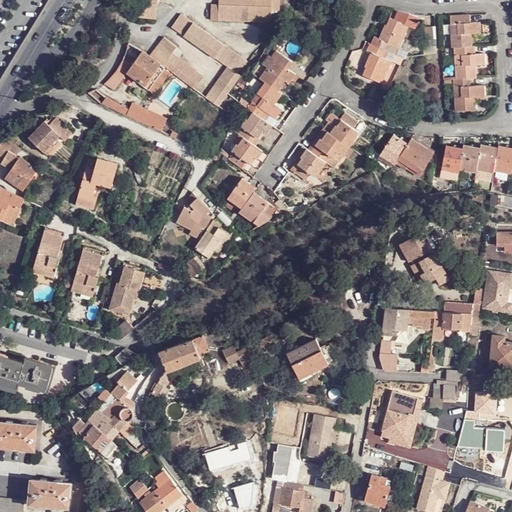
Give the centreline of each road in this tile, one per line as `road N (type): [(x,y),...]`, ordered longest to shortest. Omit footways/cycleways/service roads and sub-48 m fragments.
road 1 (residential): [(129,344),(170,302),(166,273),(55,219)]
road 2 (residential): [(0,109),(39,102),(101,73),(115,54),(126,0)]
road 3 (unclassified): [(146,384),(137,424),(204,511)]
road 4 (unclassified): [(0,307),(129,344)]
